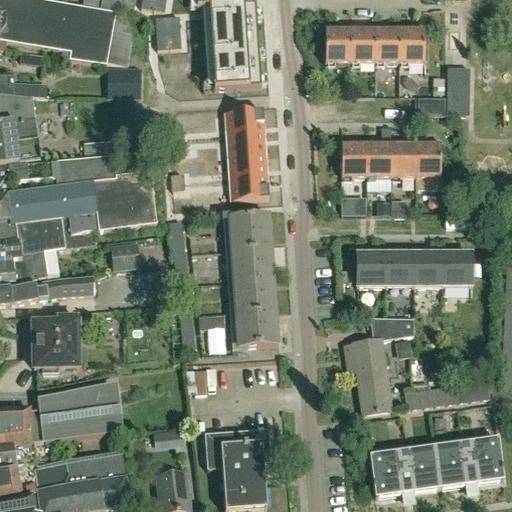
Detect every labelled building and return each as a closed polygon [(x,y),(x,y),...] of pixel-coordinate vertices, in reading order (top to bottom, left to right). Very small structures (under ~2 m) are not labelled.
[(114,18),(82,12),(11,0),(0,0),(0,44),(61,55),(60,62),(125,72),(134,24),(114,21),(114,18)] [(83,0),(82,12),(114,18),(115,17),(132,21),(135,5),(112,0),(83,0)] [(140,0),(140,8),(152,8),(152,0),(140,0)] [(236,0),(191,0),(192,12),(203,11),(205,91),(249,89),(248,9),(237,9),(236,0)] [(140,8),(140,16),(152,16),(152,8),(140,8)] [(155,21),(143,21),(143,29),(155,29),(155,21)] [(167,38),(179,38),(178,22),(166,22),(167,30),(167,38)] [(143,29),(143,36),(155,37),(155,29),(143,29)] [(350,68),(350,35),(350,30),(340,30),(340,35),(324,35),(324,68),(350,68)] [(350,35),(350,68),(374,68),(374,35),(374,30),(364,30),(364,35),(350,35)] [(389,35),(374,35),(374,68),(398,68),(398,35),(398,30),(389,30),(389,35)] [(413,35),(398,35),(398,68),(423,68),(423,35),(423,30),(413,30),(413,35)] [(143,52),(143,60),(155,60),(155,52),(143,52)] [(18,58),(17,66),(38,69),(39,61),(18,58)] [(143,60),(143,68),(155,68),(155,60),(143,60)] [(446,88),(446,120),(458,120),(468,120),(469,74),(446,73),(446,88)] [(0,98),(10,99),(11,95),(11,82),(0,81),(0,98)] [(432,95),(443,95),(443,83),(432,83),(432,95)] [(17,95),(16,100),(32,100),(44,101),(44,93),(44,91),(41,90),(17,89),(17,95)] [(10,99),(0,98),(0,168),(38,164),(32,100),(16,100),(10,99)] [(444,101),(417,101),(416,120),(444,120),(444,101)] [(259,109),(221,111),(222,133),(260,131),(259,109)] [(173,125),(161,126),(162,134),(174,133),(173,125)] [(260,131),(222,133),(222,154),(261,153),(260,131)] [(365,183),(390,183),(390,149),(390,144),(390,133),(380,132),(380,149),(365,149),(365,183)] [(174,133),(162,134),(162,142),(174,141),(174,133)] [(147,137),(121,139),(121,145),(122,159),(148,158),(147,137)] [(414,183),(414,149),(414,144),(405,144),(405,149),(390,149),(390,183),(414,183)] [(429,149),(414,149),(414,183),(414,195),(439,195),(439,149),(439,144),(429,144),(429,149)] [(83,147),(84,161),(122,159),(121,145),(83,147)] [(365,183),(365,149),(365,145),(356,145),(356,149),(340,149),(340,183),(365,183)] [(261,153),(222,154),(223,176),(261,175),(261,153)] [(155,229),(149,178),(116,182),(113,162),(50,167),(0,170),(0,242),(17,241),(17,245),(0,246),(0,287),(36,283),(45,281),(43,258),(64,253),(95,250),(93,237),(155,229)] [(176,168),(163,168),(164,176),(177,176),(176,168)] [(261,175),(223,176),(224,197),(262,196),(261,175)] [(177,176),(164,176),(165,184),(177,184),(177,176)] [(223,206),(222,193),(190,194),(190,207),(223,206)] [(363,219),(363,203),(353,203),(353,219),(363,219)] [(403,205),(390,205),(390,215),(403,215),(403,205)] [(231,285),(273,282),(269,219),(227,222),(231,285)] [(171,228),(173,251),(183,250),(181,227),(171,228)] [(310,244),(310,254),(327,253),(327,244),(310,244)] [(112,276),(139,273),(136,247),(110,250),(112,276)] [(183,250),(173,251),(175,272),(185,271),(183,250)] [(356,291),(384,291),(384,259),(356,259),(356,291)] [(384,259),(384,291),(413,291),(413,259),(384,259)] [(442,292),(442,259),(413,259),(413,291),(442,292)] [(470,259),(442,259),(442,292),(470,292),(470,259)] [(175,272),(177,294),(188,293),(185,271),(175,272)] [(341,276),(342,287),(352,286),(351,275),(341,276)] [(36,283),(0,287),(0,311),(12,311),(37,306),(58,302),(93,300),(92,282),(55,285),(37,288),(36,283)] [(236,352),(278,349),(273,282),(231,285),(236,352)] [(177,294),(180,315),(190,314),(188,293),(177,294)] [(182,337),(192,336),(190,314),(180,315),(182,337)] [(511,319),(504,319),(503,343),(511,343),(511,319)] [(199,333),(222,331),(221,320),(198,322),(199,333)] [(32,329),(34,373),(43,373),(43,379),(57,378),(56,372),(78,372),(77,328),(76,328),(76,323),(56,323),(56,328),(32,329)] [(390,416),(381,344),(412,341),(413,324),(408,324),(395,324),(396,329),(370,333),(372,345),(353,347),(353,349),(345,350),(348,377),(357,376),(362,421),(390,416)] [(192,336),(182,337),(184,359),(195,358),(192,336)] [(511,343),(503,343),(501,367),(511,367),(511,343)] [(404,397),(407,415),(499,403),(497,385),(441,392),(441,383),(428,383),(428,387),(425,387),(423,360),(411,361),(409,345),(394,348),(397,364),(410,361),(410,368),(411,387),(412,396),(404,397)] [(511,367),(501,367),(500,391),(511,391),(511,367)] [(195,399),(205,399),(204,375),(193,376),(193,383),(186,384),(187,400),(195,399)] [(511,406),(511,391),(500,391),(499,406),(511,406)] [(0,449),(32,446),(119,439),(115,392),(94,396),(93,394),(85,395),(86,397),(77,399),(77,397),(69,398),(70,400),(40,405),(40,413),(29,414),(29,410),(0,411),(0,449)] [(362,460),(362,430),(332,430),(331,459),(362,460)] [(180,435),(165,436),(167,453),(182,451),(180,435)] [(224,511),(265,511),(262,468),(269,468),(267,435),(205,439),(207,475),(222,474),(224,511)] [(477,493),(476,489),(503,485),(497,444),(433,452),(438,494),(465,490),(465,494),(477,493)] [(0,504),(33,499),(36,498),(96,488),(125,484),(122,460),(35,472),(32,455),(32,448),(32,446),(0,449),(0,504)] [(413,501),(412,497),(438,494),(433,452),(369,460),(374,502),(401,499),(402,503),(413,501)] [(188,511),(184,478),(156,482),(159,511),(188,511)] [(0,511),(129,511),(125,484),(96,488),(36,498),(33,499),(0,504),(0,511)]
